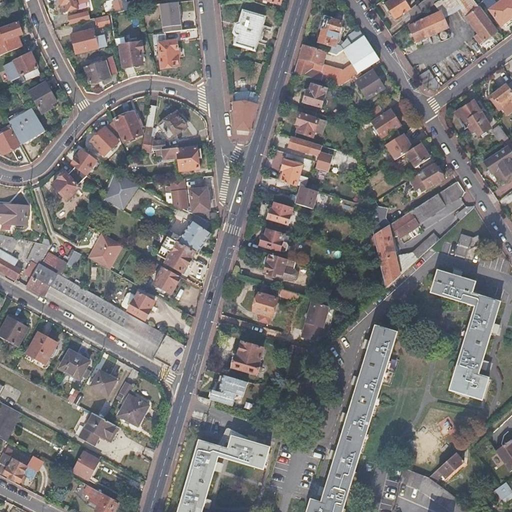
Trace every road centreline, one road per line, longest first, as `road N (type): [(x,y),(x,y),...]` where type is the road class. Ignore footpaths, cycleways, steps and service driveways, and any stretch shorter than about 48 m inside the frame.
road 1 (secondary): [(241,202),(148,511)]
road 2 (secondary): [(301,0),(251,165)]
road 3 (residential): [(511,242),(425,110)]
road 4 (residential): [(88,113),(152,84),(216,103)]
road 5 (residential): [(425,110),(354,0)]
road 6 (residential): [(31,0),(88,113)]
